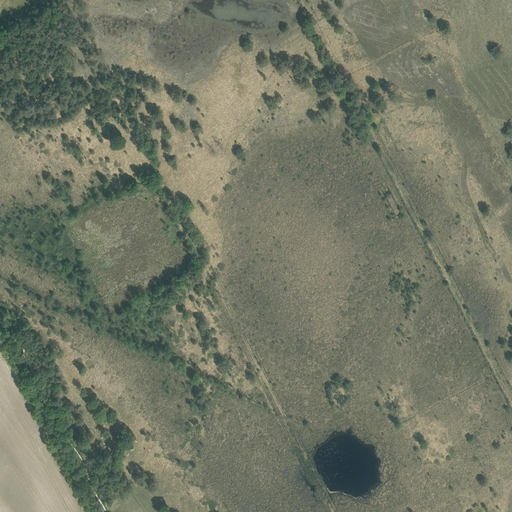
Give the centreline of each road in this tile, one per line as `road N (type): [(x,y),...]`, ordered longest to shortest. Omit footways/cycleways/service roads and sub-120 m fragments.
road 1 (track): [(305,0),(511,397)]
road 2 (track): [(0,329),(94,511)]
